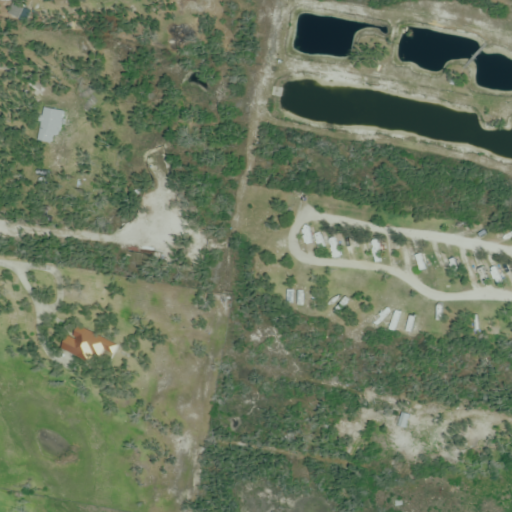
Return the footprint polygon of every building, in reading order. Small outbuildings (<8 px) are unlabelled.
[(56,145),(62,112),(44,109),(38,142),(56,145)] [(334,256),(340,253),(333,235),(326,238),(334,256)] [(117,345),(76,328),(71,339),(65,337),(62,345),(110,364),(117,345)] [(458,444),(474,453),(487,431),(471,422),(458,444)] [(421,450),(395,428),(384,440),(410,463),(421,450)]
